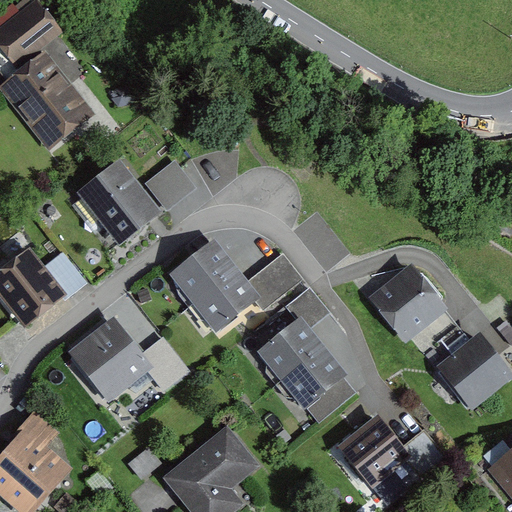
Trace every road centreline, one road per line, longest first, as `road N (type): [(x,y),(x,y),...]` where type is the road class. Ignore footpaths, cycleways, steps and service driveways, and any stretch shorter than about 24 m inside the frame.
road 1 (residential): [(0,412),(28,356),(194,222),(229,216),(269,224),(298,248),(349,321),(375,380)]
road 2 (tertiary): [(511,109),(472,115),(434,106),(260,0)]
